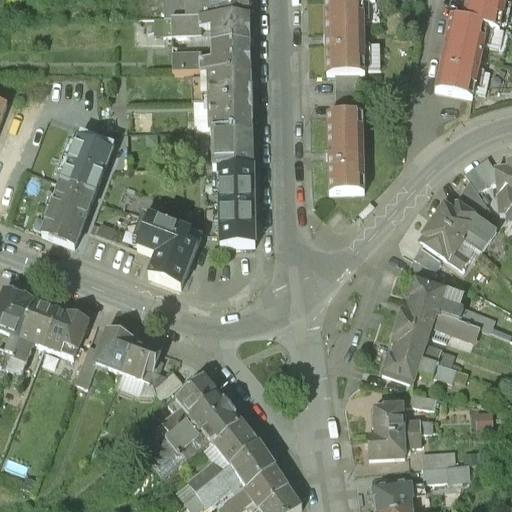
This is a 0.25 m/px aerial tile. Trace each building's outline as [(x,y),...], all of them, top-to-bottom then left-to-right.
[(162,0),(163,25),(170,25),(185,24),(184,6),(210,6),(209,0),(162,0)] [(248,0),(209,0),(210,6),(184,6),(185,24),(249,22),(248,0)] [(467,0),(462,24),(487,30),(498,33),(505,0),(467,0)] [(362,4),(337,5),(337,4),(325,5),(326,79),(336,79),(357,78),(364,78),(362,5),(362,4)] [(462,24),(450,21),(435,94),(472,101),(487,30),(462,24)] [(185,24),(170,25),(171,42),(210,41),(211,50),(250,49),(249,22),(185,24)] [(170,25),(163,25),(164,26),(155,26),(155,35),(163,35),(163,42),(171,42),(170,25)] [(250,49),(211,50),(211,60),(171,61),(171,79),(207,78),(250,77),(250,49)] [(250,77),(207,78),(208,101),(203,101),(204,107),(251,106),(250,77)] [(357,92),(357,78),(336,79),(337,92),(357,92)] [(357,92),(337,92),(337,119),(358,118),(357,92)] [(251,106),(204,107),(204,114),(208,114),(209,137),(211,137),(252,136),(251,106)] [(337,119),(327,119),(329,197),(363,196),(361,118),(337,119)] [(252,136),(211,137),(212,175),(219,175),(253,174),(252,136)] [(80,140),(42,240),(74,252),(112,152),(80,140)] [(487,163),(463,179),(468,186),(476,197),(495,184),(494,175),(495,175),(487,163)] [(511,165),(506,166),(507,174),(495,175),(494,175),(495,184),(500,221),(507,220),(508,230),(511,229),(511,165)] [(253,174),(219,175),(221,251),(254,250),(253,174)] [(468,186),(454,207),(477,223),(485,211),(476,197),(468,186)] [(477,223),(454,207),(449,214),(443,210),(433,225),(461,245),(479,258),(487,246),(488,247),(496,237),(476,224),(477,223)] [(461,245),(433,225),(428,232),(426,233),(425,234),(423,236),(423,237),(423,239),(419,246),(447,265),(454,255),(461,245)] [(199,242),(168,230),(148,281),(180,293),(199,242)] [(438,265),(419,253),(413,265),(432,275),(438,265)] [(469,265),(454,255),(447,265),(462,275),(469,265)] [(432,275),(413,265),(406,277),(427,285),(432,275)] [(462,300),(413,284),(407,302),(410,303),(407,309),(445,322),(458,326),(462,314),(458,313),(462,300)] [(33,308),(5,297),(0,309),(0,335),(11,340),(5,356),(0,353),(0,372),(7,375),(8,375),(20,344),(33,308)] [(57,317),(33,308),(20,344),(33,349),(44,353),(57,317)] [(445,322),(407,309),(405,316),(402,314),(396,331),(428,341),(431,331),(453,338),(452,339),(461,341),(461,340),(474,345),(477,334),(476,333),(458,326),(445,322)] [(480,320),(462,314),(458,326),(476,333),(480,320)] [(78,325),(57,317),(44,353),(73,364),(84,337),(85,336),(87,331),(85,326),(81,324),(78,325)] [(428,341),(396,331),(391,347),(394,348),(392,354),(420,364),(424,352),(428,341)] [(134,347),(107,336),(97,362),(95,367),(96,367),(122,377),(134,347)] [(8,375),(7,375),(21,380),(33,349),(20,344),(8,375)] [(160,357),(134,347),(122,377),(151,389),(153,389),(157,378),(152,376),(160,357)] [(451,362),(424,352),(420,364),(455,376),(457,377),(459,372),(449,369),(451,362)] [(420,364),(392,354),(390,361),(388,360),(381,379),(412,389),(416,377),(420,364)] [(81,371),(74,387),(86,392),(96,367),(95,367),(97,362),(86,358),(81,371)] [(455,376),(420,364),(416,377),(432,382),(451,387),(455,376)] [(71,367),(63,374),(60,382),(74,387),(81,371),(71,367)] [(280,373),(270,380),(268,385),(271,391),(277,391),(287,385),(280,373)] [(167,382),(152,394),(153,395),(156,398),(161,405),(182,387),(173,376),(167,382)] [(151,389),(122,377),(116,392),(136,400),(152,401),(156,398),(153,395),(152,394),(150,393),(151,389)] [(167,382),(157,378),(153,389),(151,389),(150,393),(152,394),(167,382)] [(203,382),(175,405),(168,411),(174,419),(161,429),(171,439),(218,400),(203,382)] [(166,443),(165,444),(166,445),(148,459),(144,462),(162,484),(208,445),(212,450),(213,450),(241,428),(218,400),(171,439),(166,443)] [(435,404),(411,400),(409,412),(433,416),(435,404)] [(404,410),(376,412),(373,413),(372,415),(371,417),(372,440),(372,441),(402,439),(402,432),(401,421),(404,421),(404,410)] [(430,426),(410,427),(407,432),(402,432),(402,439),(419,438),(431,439),(430,426)] [(241,428),(213,450),(217,455),(212,459),(218,466),(223,462),(230,472),(258,451),(241,428)] [(171,439),(161,429),(157,432),(166,443),(171,439)] [(157,432),(138,448),(148,459),(166,445),(165,444),(166,443),(157,432)] [(420,451),(419,438),(402,439),(403,450),(406,450),(410,452),(420,451)] [(402,439),(372,441),(372,440),(367,440),(368,464),(403,462),(403,450),(402,439)] [(206,492),(196,501),(200,507),(204,511),(229,491),(238,501),(246,496),(274,473),(259,451),(258,451),(230,472),(230,473),(221,480),(206,492)] [(450,456),(418,459),(419,474),(443,471),(451,471),(450,456)] [(212,468),(192,483),(196,488),(200,485),(206,492),(221,480),(212,468)] [(443,471),(419,474),(420,488),(445,486),(443,471)] [(274,473),(246,496),(254,506),(246,511),(263,511),(289,493),(274,473)] [(409,488),(372,493),(375,511),(410,511),(409,503),(411,502),(409,488)] [(301,511),(289,493),(263,511),(301,511)] [(238,501),(224,511),(246,511),(254,506),(246,496),(238,501)]
